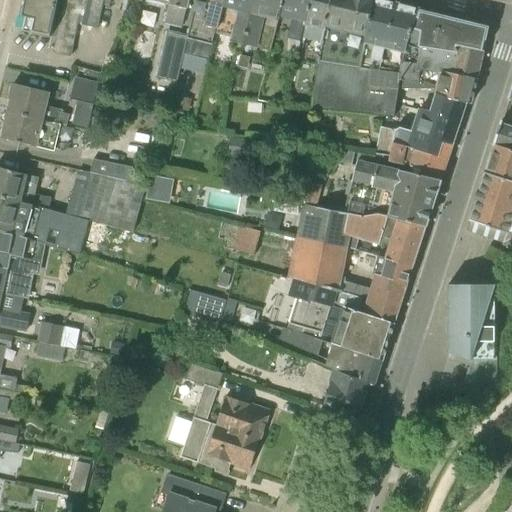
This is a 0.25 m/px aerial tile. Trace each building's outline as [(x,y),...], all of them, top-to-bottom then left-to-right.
[(52,37),(59,0),(24,0),(21,16),(27,17),(24,31),(52,37)] [(64,0),(56,39),(53,53),(71,57),(79,16),(83,17),(86,0),(64,0)] [(63,0),(56,39),(64,0),(63,0)] [(129,0),(142,2),(142,0),(86,0),(83,17),(84,17),(87,2),(110,7),(111,0),(129,0)] [(165,23),(168,24),(181,27),(188,0),(142,0),(142,2),(142,0),(169,0),(169,5),(165,23)] [(209,60),(218,29),(223,7),(224,0),(196,0),(184,54),(209,60)] [(238,67),(243,44),(253,0),(224,0),(223,7),(237,11),(230,41),(236,42),(233,54),(234,55),(231,66),(238,67)] [(270,51),(278,21),(283,0),(253,0),(243,44),(270,51)] [(303,38),(312,0),(283,0),(278,21),(280,16),(293,19),(288,38),(300,41),(302,37),(303,38)] [(322,44),(323,41),(327,26),(332,0),(312,0),(303,38),(321,43),(322,44)] [(358,68),(374,0),(332,0),(327,26),(350,32),(346,46),(323,41),(322,44),(321,43),(317,65),(312,110),(394,118),(396,103),(382,102),(384,87),(370,85),(372,68),(361,66),(360,68),(358,68)] [(381,70),(389,35),(398,5),(378,0),(374,0),(358,68),(360,68),(361,66),(372,68),(381,70)] [(399,73),(402,63),(421,11),(398,5),(389,35),(381,70),(399,73)] [(143,9),(143,24),(164,25),(164,10),(143,9)] [(484,51),(486,41),(447,24),(448,17),(421,11),(402,63),(418,65),(420,48),(457,53),(458,47),(484,51)] [(168,31),(158,78),(176,82),(186,35),(168,31)] [(288,38),(287,54),(297,56),(300,41),(288,38)] [(478,77),(484,51),(458,47),(457,53),(420,48),(418,65),(402,63),(399,73),(381,70),(372,68),(370,85),(384,87),(399,89),(421,90),(421,89),(435,89),(434,93),(436,94),(443,70),(478,77)] [(471,104),(478,77),(443,70),(436,94),(466,102),(471,104)] [(95,106),(100,84),(76,79),(71,100),(95,106)] [(61,124),(62,119),(64,112),(47,108),(50,93),(13,84),(10,99),(12,99),(9,112),(61,124)] [(458,123),(466,102),(436,94),(430,111),(419,108),(419,110),(458,123)] [(189,112),(192,100),(178,97),(176,109),(189,112)] [(261,112),(262,103),(246,102),(246,112),(261,112)] [(451,144),(458,123),(419,110),(407,146),(438,153),(443,141),(451,144)] [(54,151),(58,136),(61,124),(9,112),(2,139),(54,151)] [(511,124),(503,121),(501,121),(493,142),(511,149),(511,124)] [(439,180),(451,144),(443,141),(438,153),(407,146),(406,146),(393,143),(389,162),(389,167),(378,165),(358,160),(357,162),(439,180)] [(511,180),(511,149),(493,142),(484,170),(511,180)] [(139,185),(141,170),(93,160),(91,173),(139,185)] [(425,226),(440,180),(439,180),(357,162),(352,183),(375,189),(373,198),(349,193),(347,200),(334,198),(330,209),(353,213),(361,218),(371,216),(425,226)] [(0,196),(49,211),(49,210),(52,199),(35,194),(38,177),(29,176),(0,167),(0,196)] [(511,180),(484,170),(479,187),(511,197),(511,180)] [(147,187),(79,171),(66,214),(89,221),(134,233),(147,187)] [(152,171),(147,195),(171,200),(176,176),(152,171)] [(318,205),(322,186),(303,182),(298,200),(318,205)] [(511,215),(511,197),(479,187),(474,203),(511,215)] [(243,194),(213,190),(211,208),(240,212),(243,194)] [(80,254),(89,221),(66,214),(49,210),(49,211),(0,196),(0,230),(16,235),(80,254)] [(264,198),(261,209),(297,216),(299,205),(264,198)] [(506,233),(511,215),(474,203),(468,221),(506,233)] [(351,237),(379,245),(379,243),(388,246),(384,259),(389,260),(411,268),(425,226),(371,216),(361,218),(353,213),(330,209),(329,210),(302,205),(295,239),(307,242),(308,238),(343,246),(348,248),(351,237)] [(511,251),(511,215),(506,233),(502,245),(510,248),(509,250),(511,251)] [(256,255),(261,229),(241,225),(236,251),(256,255)] [(40,279),(48,252),(0,237),(0,266),(27,273),(27,275),(40,279)] [(343,246),(308,238),(307,242),(295,239),(287,277),(291,278),(294,278),(333,291),(360,299),(358,302),(361,303),(357,312),(394,323),(407,282),(385,275),(389,260),(384,259),(377,257),(377,261),(373,275),(374,276),(371,287),(343,277),(348,248),(343,246)] [(407,282),(411,268),(389,260),(385,275),(407,282)] [(0,293),(3,294),(17,297),(23,298),(27,275),(27,273),(0,266),(0,293)] [(333,291),(294,278),(291,278),(286,296),(296,299),(289,324),(319,333),(333,291)] [(448,307),(494,307),(494,284),(448,284),(448,307)] [(188,290),(181,315),(220,325),(221,322),(227,300),(188,290)] [(289,324),(287,329),(382,360),(394,323),(357,312),(361,303),(358,302),(360,299),(333,291),(319,333),(289,324)] [(3,294),(0,293),(0,325),(26,331),(30,313),(21,311),(21,312),(14,310),(17,297),(3,294)] [(230,325),(236,301),(228,298),(227,300),(221,322),(230,325)] [(448,330),(495,330),(494,307),(448,307),(448,330)] [(71,348),(75,332),(64,330),(64,327),(41,323),(38,341),(41,342),(66,347),(71,348)] [(287,329),(283,328),(278,345),(306,358),(324,365),(334,368),(375,384),(382,360),(287,329)] [(495,361),(495,330),(448,330),(448,354),(472,361),(494,361),(493,375),(493,393),(461,393),(460,394),(495,394),(495,361)] [(11,348),(13,336),(0,334),(0,374),(6,347),(11,348)] [(63,360),(66,347),(41,342),(38,355),(63,360)] [(171,353),(193,360),(196,351),(175,344),(171,353)] [(218,390),(223,374),(191,364),(186,380),(218,390)] [(358,418),(369,382),(334,368),(330,382),(323,407),(358,418)] [(2,397),(0,396),(0,412),(6,414),(9,399),(13,400),(15,392),(4,390),(2,397)] [(250,405),(225,397),(214,432),(257,447),(265,424),(246,418),(250,405)] [(196,411),(192,424),(204,428),(209,415),(196,411)] [(250,469),(257,447),(214,432),(204,428),(192,424),(181,457),(198,463),(215,468),(215,471),(229,475),(230,471),(228,471),(231,463),(250,469)] [(16,444),(19,430),(0,425),(0,440),(5,441),(16,444)] [(219,511),(225,494),(193,483),(175,477),(170,491),(162,511),(219,511)]
